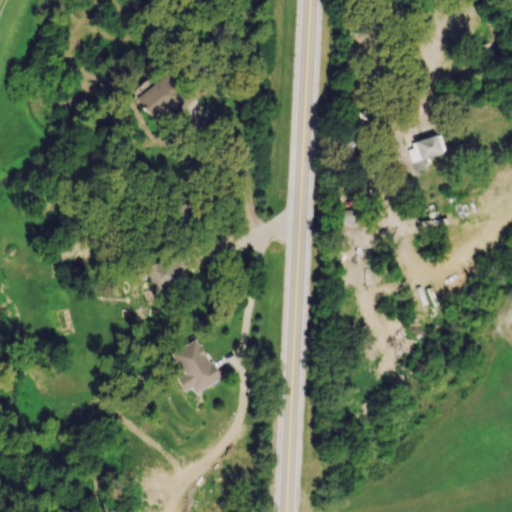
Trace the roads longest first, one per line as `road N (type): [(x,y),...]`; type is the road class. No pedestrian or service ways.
road 1 (secondary): [(309,0),(290,477)]
road 2 (track): [(199,511),(226,452),(240,374)]
